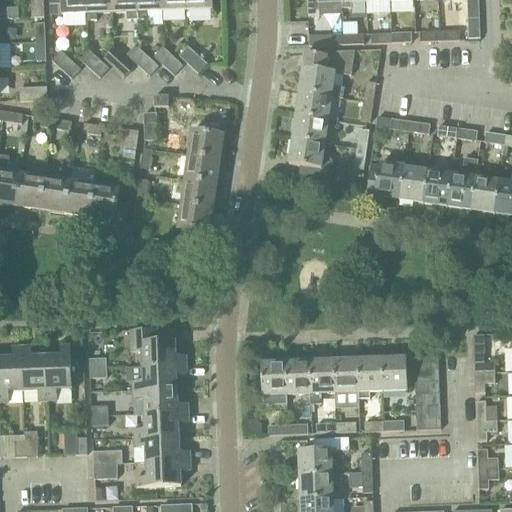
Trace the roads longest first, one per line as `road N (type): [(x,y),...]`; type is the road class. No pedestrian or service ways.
road 1 (residential): [(229,511),(227,339),(261,93)]
road 2 (residential): [(383,511),(382,475),(461,471),(457,364)]
road 3 (residential): [(261,93),(60,88)]
